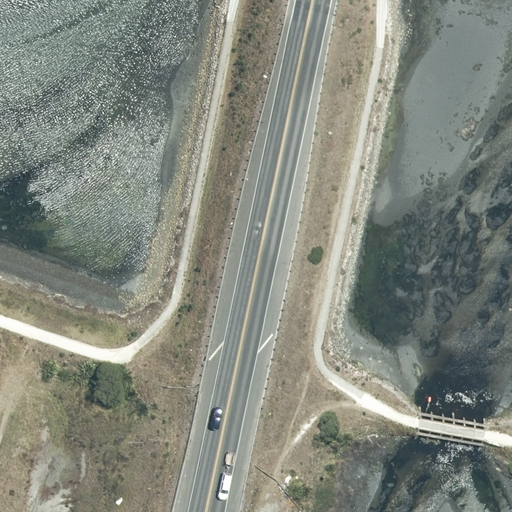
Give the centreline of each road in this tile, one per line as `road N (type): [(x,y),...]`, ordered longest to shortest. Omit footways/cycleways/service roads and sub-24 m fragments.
road 1 (trunk): [(195,511),(286,76),(311,0)]
road 2 (trunk): [(314,0),(308,82),(215,511)]
